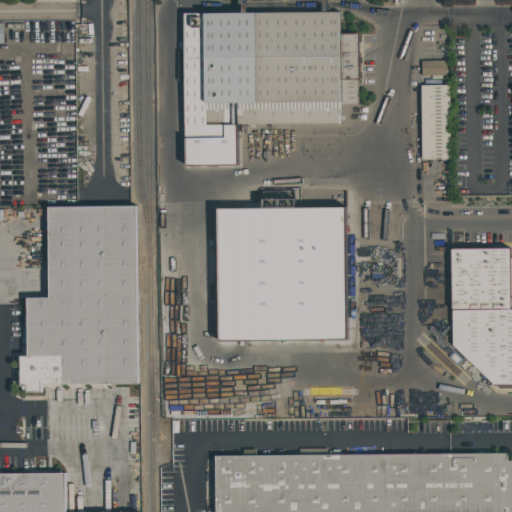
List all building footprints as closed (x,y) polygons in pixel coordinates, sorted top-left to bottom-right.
[(340,12),(340,34),(360,34),(360,80),(358,80),(358,104),(341,104),(341,123),(238,125),(239,165),(186,166),(184,13),(340,12)] [(421,61),(446,60),(446,75),(442,75),(442,78),(431,78),(431,76),(421,76),(421,61)] [(450,158),(422,158),(421,85),(449,85),(450,158)] [(28,356),(27,298),(49,298),(48,207),(137,206),(139,383),(42,385),(42,392),(27,392),(27,390),(23,390),(23,386),(21,386),(20,356),(28,356)] [(346,207),(348,340),(220,341),(218,209),(346,207)] [(451,249),(510,248),(511,258),(511,385),(495,385),(453,345),(451,249)] [(215,511),(215,456),(507,453),(507,461),(511,461),(511,511),(215,511)] [(0,511),(0,473),(65,473),(65,511),(0,511)]
